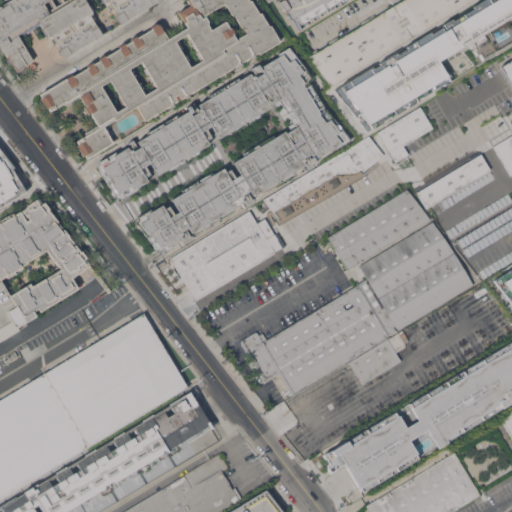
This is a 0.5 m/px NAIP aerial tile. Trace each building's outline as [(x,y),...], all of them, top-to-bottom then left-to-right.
[(7,58),(8,57),(3,46),(0,48),(0,4),(6,0),(158,0),(159,1),(152,5),(151,4),(127,19),(128,19),(120,24),(118,20),(100,31),(102,35),(95,39),(95,38),(71,53),(64,58),(59,49),(60,49),(52,35),(48,37),(39,22),(18,34),(33,59),(26,63),(26,64),(17,71),(7,58)] [(84,155),(83,156),(76,145),(78,144),(76,141),(87,134),(85,132),(97,125),(90,113),(88,114),(83,107),(85,106),(80,97),(67,104),(64,104),(63,102),(62,102),(63,105),(59,106),(49,111),(47,108),(46,108),(40,98),(41,98),(39,93),(72,73),(73,75),(88,66),(87,65),(93,62),(93,63),(99,59),(99,58),(105,55),(105,56),(120,46),(120,45),(124,43),(125,44),(131,40),(130,39),(136,35),(137,36),(152,28),(151,26),(157,23),(157,24),(159,23),(168,38),(186,26),(178,12),(190,5),(187,0),(250,0),(259,13),(260,12),(269,25),(270,24),(280,40),(258,53),(258,52),(254,54),(255,55),(245,61),(245,59),(244,60),(244,61),(241,63),(242,64),(233,69),(232,67),(231,68),(227,71),(227,70),(225,71),(226,73),(220,77),(219,75),(207,83),(208,84),(201,87),(201,86),(199,87),(199,88),(194,91),(195,92),(186,97),(185,97),(182,99),(181,98),(176,101),(173,103),(174,105),(170,107),(165,110),(164,109),(158,112),(159,113),(153,117),(152,115),(150,117),(145,121),(144,120),(142,121),(134,107),(121,114),(122,115),(104,126),(106,130),(108,130),(113,138),(111,139),(113,142),(86,158),(84,155)] [(290,20),(288,21),(283,13),(282,13),(275,1),(276,0),(346,0),(319,17),(318,14),(298,25),(300,28),(296,31),(290,20)] [(472,0),(331,86),(308,57),(401,0),(472,0)] [(511,42),(511,0),(490,0),(494,6),(343,85),(363,123),(447,79),(436,60),(468,43),(477,61),(511,42)] [(150,208),(152,210),(162,204),(164,208),(169,205),(174,213),(179,211),(172,198),(182,192),(180,189),(211,172),(212,174),(223,168),(225,171),(230,168),(235,176),(240,173),(233,161),(243,156),(242,153),(273,135),(274,136),(284,130),(285,132),(288,131),(288,125),(292,122),(278,99),(269,104),(270,106),(259,113),(261,115),(231,134),(229,131),(219,138),(212,127),(207,130),(211,137),(206,140),(208,142),(198,149),(199,152),(169,171),(167,168),(157,174),(149,161),(144,164),(150,174),(146,177),(148,180),(137,186),(138,188),(121,199),(120,197),(117,199),(96,165),(99,163),(98,161),(115,151),(116,153),(127,146),(129,150),(132,148),(128,142),(133,139),(134,141),(136,140),(137,141),(148,134),(146,132),(177,114),(178,116),(182,113),(181,112),(186,109),(184,105),(190,102),(191,104),(194,102),(198,109),(201,107),(198,104),(209,97),(208,95),(238,77),(239,79),(250,73),(252,76),(254,75),(251,69),(253,67),(252,64),(258,60),(260,64),(265,61),(266,63),(278,55),(277,53),(289,46),(312,78),(308,80),(325,108),(326,108),(350,139),(337,148),(335,145),(321,154),(322,156),(317,159),(318,162),(312,165),(312,164),(309,166),(305,159),(302,161),(304,164),(294,170),(295,172),(265,191),(264,189),(253,195),(250,189),(247,191),(253,200),(248,203),(243,194),(239,196),(243,201),(233,207),(234,209),(203,228),(202,226),(192,232),(188,227),(186,229),(191,237),(186,240),(181,232),(179,233),(182,238),(171,244),(172,247),(163,253),(162,250),(158,252),(134,221),(138,219),(136,217),(150,208)] [(511,58),(511,93),(506,83),(503,85),(495,73),(503,68),(501,65),(511,58)] [(394,160),(378,132),(420,106),(433,127),(403,145),(418,170),(429,164),(430,166),(468,142),(476,156),(480,153),(490,169),(426,207),(417,192),(415,194),(408,186),(384,201),(362,171),(280,220),(264,200),(369,136),(390,163),(390,162),(394,160)] [(511,134),(511,173),(510,175),(506,168),(505,169),(498,157),(499,156),(493,146),(511,134)] [(0,205),(25,192),(2,151),(0,152),(0,205)] [(347,269),(328,236),(407,189),(430,219),(347,269)] [(0,222),(26,207),(26,206),(33,200),(33,201),(36,198),(41,204),(44,201),(49,208),(49,209),(58,221),(70,236),(69,236),(81,250),(87,257),(83,260),(88,266),(77,274),(77,273),(72,277),(78,287),(40,311),(38,308),(34,311),(36,315),(17,327),(19,329),(0,340),(0,222)] [(249,210),(256,222),(265,217),(283,247),(195,300),(170,258),(249,210)] [(433,221),(473,284),(388,335),(389,336),(292,396),(278,373),(265,382),(240,340),(256,330),(259,335),(263,332),(267,338),(366,278),(359,265),(433,221)] [(511,303),(494,280),(511,268),(511,303)] [(0,398),(143,313),(187,386),(0,499),(0,398)] [(400,360),(362,383),(349,363),(398,333),(406,346),(395,352),(400,360)] [(511,348),(317,448),(329,472),(343,465),(354,486),(415,455),(407,439),(425,430),(432,444),(511,403),(511,348)] [(6,362),(3,357),(15,350),(18,355),(6,362)] [(0,511),(0,505),(16,496),(16,497),(24,492),(24,491),(38,483),(38,484),(56,473),(56,472),(123,431),(124,432),(143,420),(142,420),(153,414),(153,415),(170,404),(169,403),(189,391),(195,402),(196,401),(212,427),(210,428),(208,425),(172,447),(173,448),(163,454),(162,452),(114,482),(115,483),(106,488),(105,487),(63,511),(0,511)] [(511,437),(500,417),(511,409),(511,437)] [(97,511),(186,460),(181,451),(106,485),(92,502),(93,505),(88,508),(89,509),(88,510),(81,504),(80,502),(66,511),(64,511),(97,511)] [(451,511),(370,511),(366,505),(454,452),(480,495),(451,511)] [(122,511),(219,453),(228,467),(221,471),(232,488),(235,487),(241,497),(216,511),(122,511)] [(227,511),(265,489),(283,511),(281,511),(227,511)]
